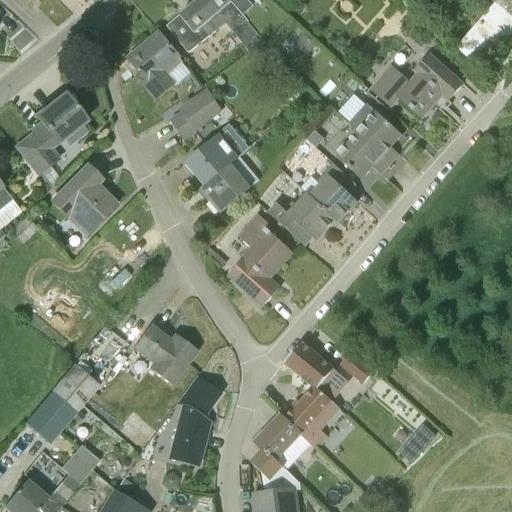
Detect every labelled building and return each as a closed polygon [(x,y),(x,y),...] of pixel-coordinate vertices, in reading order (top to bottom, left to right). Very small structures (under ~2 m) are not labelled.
[(241,15),(228,0),(199,0),(167,28),(189,54),(226,24),(228,26),(241,15)] [(228,0),(241,14),(243,17),(254,7),(247,0),(228,0)] [(511,0),(489,0),(495,4),(457,48),(475,64),(501,35),(506,40),(511,32),(511,0)] [(247,22),(241,15),(228,26),(242,44),(249,52),(262,41),(246,23),(247,22)] [(156,101),(175,85),(169,77),(183,64),(180,60),(159,34),(148,43),(149,45),(144,50),(142,48),(128,59),(148,83),(144,86),(156,101)] [(294,44),(293,46),(305,58),(316,48),(315,46),(304,35),(294,44)] [(397,75),(378,96),(393,109),(400,100),(422,120),(443,96),(448,102),(463,86),(431,57),(416,73),(422,78),(412,88),(397,75)] [(184,141),(220,112),(207,94),(170,121),(184,141)] [(17,148),(30,164),(39,176),(60,160),(51,149),(85,122),(75,109),(65,96),(37,119),(47,132),(39,138),(35,134),(17,148)] [(354,97),(339,114),(350,124),(348,126),(358,135),(356,137),(390,166),(399,156),(391,149),(402,136),(367,105),(365,107),(354,97)] [(208,185),(228,169),(232,166),(236,162),(217,136),(187,164),(197,176),(199,175),(208,185)] [(356,137),(337,159),(362,181),(373,169),(381,176),(390,166),(356,137)] [(406,162),(399,156),(390,166),(397,172),(406,162)] [(208,185),(201,190),(207,197),(206,198),(221,215),(247,195),(252,191),(251,190),(232,166),(228,169),(208,185)] [(312,179),(302,190),(306,194),(309,196),(335,222),(338,225),(357,203),(349,195),(357,187),(333,166),(317,184),(312,179)] [(397,172),(390,166),(381,176),(388,182),(397,172)] [(72,181),(50,204),(65,218),(71,212),(91,232),(102,220),(116,206),(97,187),(101,182),(87,167),(72,181)] [(0,187),(0,211),(12,202),(1,188),(0,187)] [(278,206),(269,215),(299,243),(307,234),(316,242),(335,222),(309,196),(297,209),(293,204),(285,212),(278,206)] [(254,202),(245,213),(251,218),(260,208),(254,202)] [(251,250),(228,276),(263,308),(279,290),(268,280),(292,253),(267,231),(271,227),(258,215),(237,237),(251,250)] [(10,234),(22,245),(36,230),(24,218),(10,234)] [(197,352),(153,322),(133,351),(151,364),(147,370),(169,388),(197,352)] [(284,365),(284,366),(313,389),(317,393),(330,405),(332,403),(347,385),(335,373),(303,344),(284,365)] [(350,353),(349,354),(341,364),(364,383),(373,373),(350,353)] [(75,368),(52,394),(77,414),(99,389),(75,368)] [(196,377),(184,394),(177,405),(180,406),(167,460),(197,467),(208,424),(201,419),(219,395),(197,379),(197,378),(196,377)] [(313,389),(284,420),(301,436),(309,445),(311,446),(317,452),(329,439),(321,432),(313,425),(330,405),(317,393),(313,389)] [(48,447),(77,414),(52,394),(24,426),(48,447)] [(263,451),(251,464),(262,474),(271,483),(284,468),(277,462),(301,436),(284,420),(281,417),(255,443),(263,451)] [(436,437),(423,426),(398,454),(412,465),(436,437)] [(26,482),(3,508),(7,511),(37,511),(38,511),(58,511),(62,509),(60,508),(78,487),(90,473),(99,463),(80,447),(71,457),(60,470),(67,476),(66,477),(52,494),(43,486),(38,493),(26,482)] [(256,511),(299,511),(297,491),(301,490),(300,485),(287,472),(284,468),(271,483),(262,474),(265,494),(254,495),(256,511)] [(146,511),(122,498),(114,492),(111,491),(98,511),(146,511)]
